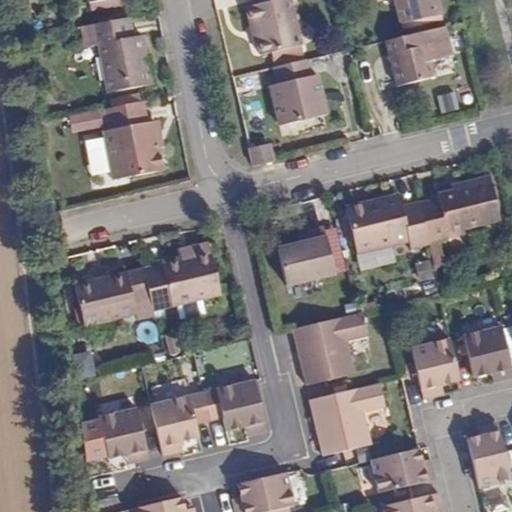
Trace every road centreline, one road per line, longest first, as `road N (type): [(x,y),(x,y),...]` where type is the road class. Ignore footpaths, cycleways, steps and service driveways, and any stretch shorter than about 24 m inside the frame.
road 1 (residential): [(225,183),(289,453),(204,476),(213,511)]
road 2 (residential): [(225,183),(257,185),(511,124)]
road 3 (residential): [(176,0),(208,168),(225,183)]
road 4 (residential): [(462,511),(439,417),(511,400)]
